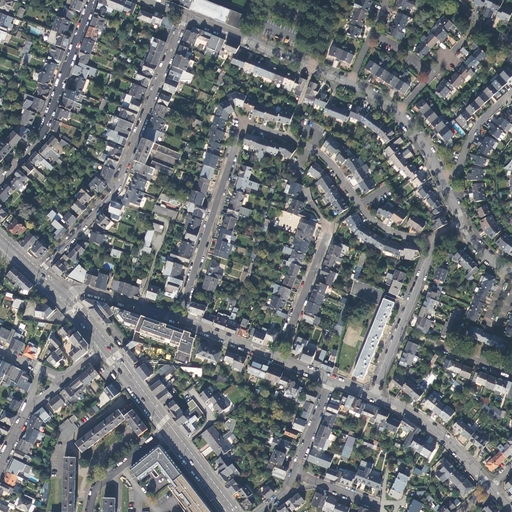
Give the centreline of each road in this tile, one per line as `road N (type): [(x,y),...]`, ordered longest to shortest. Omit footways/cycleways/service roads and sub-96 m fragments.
road 1 (residential): [(431,239),(396,234),(372,218),(310,147),(240,124),(177,319)]
road 2 (residential): [(38,273),(115,188),(185,16)]
road 3 (residential): [(93,0),(40,137),(0,180)]
road 4 (residential): [(350,85),(185,16)]
road 5 (residential): [(431,239),(373,395)]
road 6 (residential): [(490,487),(443,436),(373,395)]
road 7 (residential): [(280,358),(334,222)]
road 8 (residential): [(177,319),(46,282)]
